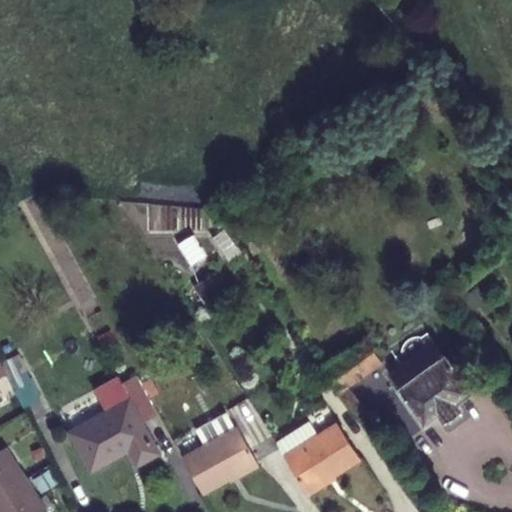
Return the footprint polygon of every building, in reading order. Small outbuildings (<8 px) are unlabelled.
[(380,360),(365,338),(324,367),(340,390),(380,360)] [(418,371),(395,387),(422,424),(437,413),(440,418),(458,406),(454,401),(470,390),(444,352),(442,354),(432,340),(408,357),(418,371)] [(21,409),(39,400),(26,374),(8,382),(21,409)] [(143,423),(158,414),(137,376),(102,396),(110,409),(69,432),(90,470),(126,450),(136,467),(160,453),(143,423)] [(203,444),(182,456),(203,494),(257,463),(236,425),(234,427),(225,412),(195,429),(203,444)] [(337,422),(283,457),(305,492),(360,458),(337,422)] [(0,503),(19,490),(0,463),(0,503)] [(33,511),(19,490),(0,503),(0,511),(33,511)]
